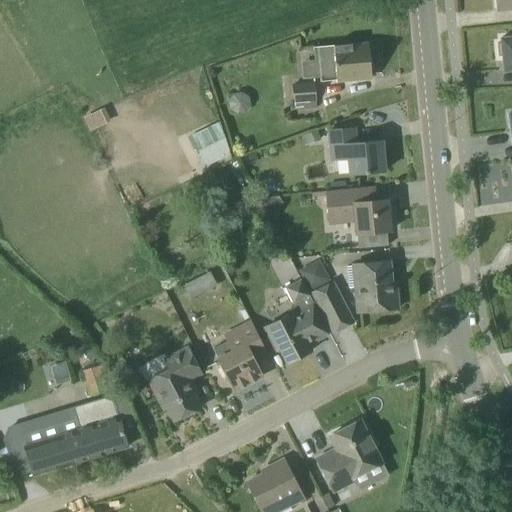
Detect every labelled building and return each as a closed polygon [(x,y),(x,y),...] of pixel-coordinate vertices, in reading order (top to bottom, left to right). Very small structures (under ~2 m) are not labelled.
[(510,9),(511,8),(511,0),(496,0),(498,10),(504,9),(510,8),(510,9)] [(504,71),(511,70),(511,37),(501,38),(501,43),(497,44),(498,57),(502,56),(504,71)] [(352,44),(318,47),(314,47),(315,59),(300,61),(301,78),(320,76),(336,75),(337,81),(355,80),(354,77),(371,76),(369,46),(352,48),(352,44)] [(315,83),(292,85),(293,103),(294,110),(299,109),(317,108),(317,101),(315,83)] [(226,156),(211,126),(188,137),(203,167),(226,156)] [(384,171),(381,139),(355,141),(353,126),(329,129),(331,159),(348,157),(350,174),(384,171)] [(358,248),(362,248),(388,246),(386,231),(390,231),(387,200),(375,201),(374,187),(326,191),(329,223),(355,220),(358,248)] [(253,212),(255,191),(240,189),(237,210),(253,212)] [(355,287),(357,312),(398,308),(396,282),(392,282),(390,262),(346,266),(348,287),(355,287)] [(329,334),(314,304),(301,279),(285,288),(292,303),(292,313),(264,328),(276,350),(279,349),(287,363),(311,351),(308,345),(329,334)] [(333,332),(352,322),(332,283),(312,293),(333,332)] [(234,390),(262,376),(254,361),(267,354),(251,322),(225,335),(233,351),(218,359),(234,390)] [(191,379),(201,373),(188,347),(165,359),(170,369),(148,380),(163,410),(167,408),(174,421),(201,407),(194,395),(198,393),(191,379)] [(85,369),(92,395),(113,389),(108,364),(97,366),(85,369)] [(76,417),(21,434),(34,475),(88,459),(89,460),(90,460),(90,459),(99,456),(100,457),(101,456),(101,455),(128,447),(115,405),(111,393),(73,405),(76,417)] [(352,478),(382,463),(360,420),(329,436),(336,449),(316,458),(333,492),(354,481),(352,478)] [(271,470),(246,482),(261,511),(286,511),(291,510),(289,506),(304,498),(284,459),(269,467),(271,470)] [(328,492),(321,496),(327,508),(334,505),(328,492)]
